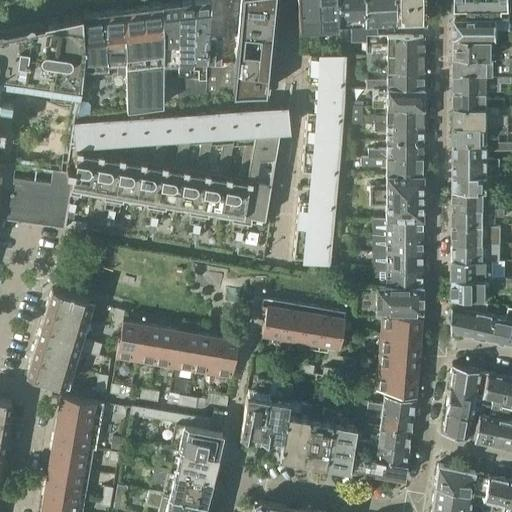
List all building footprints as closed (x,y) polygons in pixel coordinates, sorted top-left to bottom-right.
[(192,66),(192,44),(192,0),(180,0),(176,1),(176,47),(176,64),(176,68),(176,76),(176,86),(176,100),(191,99),(191,100),(191,86),(191,82),(191,79),(191,78),(181,77),(181,66),(192,66)] [(191,86),(191,100),(204,98),(205,82),(205,63),(207,0),(192,0),(192,44),(192,66),(191,70),(198,70),(198,79),(191,79),(191,82),(191,86)] [(224,0),(207,0),(205,63),(205,82),(204,98),(219,96),(219,93),(224,0)] [(239,0),(224,0),(219,93),(231,94),(239,0)] [(239,0),(231,94),(231,96),(263,94),(271,0),(239,0)] [(297,0),(297,14),(298,26),(320,25),(317,0),(297,0)] [(337,23),(335,0),(317,0),(320,25),(332,24),(335,24),(336,24),(336,23),(337,23)] [(363,21),(362,0),(335,0),(337,23),(363,21)] [(362,0),(363,21),(394,20),(392,0),(362,0)] [(393,0),(394,20),(411,19),(423,19),(423,17),(423,14),(422,14),(422,0),(393,0)] [(455,0),(455,15),(490,16),(508,15),(507,8),(509,8),(508,0),(455,0)] [(161,2),(161,101),(176,100),(176,86),(176,76),(169,76),(169,68),(176,68),(176,64),(176,47),(176,1),(161,2)] [(161,2),(124,7),(121,108),(161,103),(161,101),(161,2)] [(82,12),(80,13),(82,48),(78,91),(76,114),(121,108),(124,7),(82,12)] [(0,107),(8,108),(12,82),(78,91),(82,48),(80,13),(80,12),(42,20),(42,22),(0,31),(0,107)] [(455,15),(454,36),(490,36),(490,16),(455,15)] [(490,16),(490,36),(511,36),(511,28),(509,23),(509,15),(508,15),(490,16)] [(350,25),(350,41),(365,41),(365,35),(376,35),(376,25),(350,25)] [(371,46),(371,53),(376,53),(386,53),(422,53),(422,38),(422,36),(386,36),(386,46),(371,46)] [(454,36),(454,56),(511,57),(511,36),(490,36),(454,36)] [(365,56),(365,70),(366,70),(372,70),(372,62),(372,60),(376,57),(376,53),(371,53),(366,53),(365,53),(365,56)] [(386,53),(386,70),(422,70),(422,53),(386,53)] [(317,86),(316,99),(340,101),(341,87),(342,55),(308,54),(307,85),(317,86)] [(511,57),(454,56),(454,73),(509,74),(511,73),(511,57)] [(366,79),(366,87),(372,88),(421,87),(422,70),(386,70),(386,79),(366,79)] [(488,89),(497,89),(501,89),(501,82),(509,82),(509,74),(454,73),(454,88),(488,89)] [(372,106),(385,106),(422,107),(422,87),(421,87),(372,88),(372,106)] [(454,88),(454,106),(500,108),(504,108),(504,99),(487,98),(488,89),(454,88)] [(305,111),(303,141),(336,144),(339,114),(340,101),(316,99),(316,112),(305,111)] [(348,113),(347,122),(360,123),(360,115),(361,106),(349,105),(348,113)] [(385,115),(360,115),(360,123),(373,123),(385,123),(421,124),(422,107),(385,106),(385,115)] [(454,106),(454,124),(508,125),(508,115),(500,115),(500,108),(454,106)] [(285,128),(286,128),(284,107),(264,108),(71,123),(64,171),(64,172),(66,172),(61,225),(61,226),(62,226),(62,225),(85,229),(263,259),(285,128)] [(373,123),(373,131),(385,132),(385,141),(421,140),(421,124),(385,123),(373,123)] [(454,124),(453,141),(499,142),(499,134),(508,133),(508,125),(454,124)] [(367,149),(367,157),(421,156),(421,140),(385,141),(385,149),(367,149)] [(311,172),(309,185),(333,188),(334,174),(336,144),(303,141),(300,171),(311,172)] [(453,141),(453,158),(488,158),(488,150),(511,150),(511,142),(499,142),(453,141)] [(384,175),(385,175),(421,174),(421,156),(367,157),(360,157),(360,166),(384,166),(384,175)] [(453,158),(453,173),(499,174),(500,174),(500,159),(488,158),(453,158)] [(0,216),(4,218),(6,218),(27,221),(28,222),(28,221),(45,223),(45,219),(49,220),(49,224),(50,224),(49,225),(51,225),(51,224),(61,226),(61,225),(66,172),(64,172),(64,171),(51,169),(49,182),(12,177),(14,163),(0,161),(0,216)] [(453,173),(453,190),(496,191),(499,191),(499,174),(453,173)] [(369,186),(369,194),(386,194),(386,197),(396,197),(396,190),(421,190),(421,174),(385,175),(385,186),(369,186)] [(298,198),(295,227),(329,231),(333,188),(309,185),(308,199),(298,198)] [(384,206),(384,215),(421,215),(421,190),(396,190),(396,197),(386,197),(386,194),(369,194),(368,206),(384,206)] [(496,191),(453,190),(453,207),(496,208),(496,191)] [(496,208),(453,207),(453,224),(484,225),(491,225),(496,225),(496,217),(504,217),(504,208),(496,208)] [(372,226),(372,234),(420,234),(421,218),(421,215),(384,215),(384,218),(372,217),(372,226)] [(453,224),(453,242),(500,243),(508,243),(508,235),(491,235),(491,225),(484,225),(453,224)] [(329,231),(295,227),(292,257),(326,260),(329,231)] [(372,243),(372,250),(420,250),(420,234),(372,234),(372,243)] [(453,242),(453,259),(500,260),(500,243),(453,242)] [(372,250),(372,266),(420,267),(420,250),(372,250)] [(453,259),(452,276),(504,278),(504,277),(504,260),(500,260),(453,259)] [(372,276),(372,284),(420,284),(420,267),(372,266),(372,276)] [(452,289),(452,296),(453,296),(487,297),(487,289),(487,288),(511,288),(511,277),(504,277),(504,278),(452,276),(452,289)] [(353,313),(381,313),(420,312),(420,310),(421,284),(420,284),(372,284),(355,284),(353,313)] [(51,288),(45,309),(81,320),(88,299),(51,288)] [(271,341),(279,342),(287,301),(267,297),(266,301),(261,300),(258,317),(263,318),(260,333),(272,335),(271,341)] [(452,331),(470,335),(477,301),(468,299),(467,308),(452,305),(452,331)] [(289,338),(299,339),(305,304),(287,301),(279,342),(288,344),(289,338)] [(470,335),(491,340),(496,314),(486,312),(488,303),(477,301),(470,335)] [(309,347),(317,349),(324,307),(305,304),(299,339),(310,341),(309,347)] [(115,357),(134,360),(141,322),(122,319),(123,310),(115,307),(111,331),(119,332),(115,357)] [(324,307),(317,349),(326,350),(327,344),(338,346),(339,341),(347,343),(350,323),(342,321),(344,310),(324,307)] [(491,340),(511,344),(511,339),(511,308),(509,307),(507,316),(496,314),(491,340)] [(45,309),(40,325),(77,336),(81,320),(45,309)] [(381,313),(380,332),(419,334),(420,314),(420,312),(381,313)] [(134,360),(154,364),(160,326),(141,322),(134,360)] [(36,336),(73,348),(97,355),(101,343),(77,336),(40,325),(39,325),(36,336)] [(154,364),(173,367),(179,329),(160,326),(154,364)] [(173,367),(191,370),(198,332),(179,329),(173,367)] [(191,370),(210,373),(216,335),(198,332),(191,370)] [(380,332),(379,351),(417,354),(419,334),(380,332)] [(216,335),(210,373),(230,377),(237,339),(216,335)] [(36,336),(32,352),(68,363),(73,348),(36,336)] [(379,351),(378,371),(415,374),(417,354),(379,351)] [(68,363),(32,352),(25,373),(62,385),(68,363)] [(345,366),(344,375),(354,376),(355,367),(353,367),(354,358),(344,356),(343,365),(345,366)] [(313,365),(296,362),(295,370),(312,373),(313,365)] [(451,363),(448,384),(483,392),(485,371),(479,369),(451,363)] [(323,366),(321,374),(321,375),(338,378),(340,369),(323,366)] [(377,389),(385,391),(414,395),(415,374),(378,371),(377,389)] [(491,407),(498,409),(505,375),(485,371),(483,392),(481,397),(492,399),(491,407)] [(97,373),(94,389),(94,390),(104,391),(107,375),(97,373)] [(511,376),(505,375),(498,409),(509,411),(511,403),(511,376)] [(247,386),(241,424),(239,435),(259,438),(269,378),(256,376),(255,387),(247,386)] [(259,438),(280,442),(285,413),(291,382),(269,378),(259,438)] [(120,384),(111,382),(109,392),(118,394),(120,384)] [(448,384),(444,407),(478,414),(480,405),(481,397),(483,392),(448,384)] [(139,397),(148,399),(149,389),(140,387),(139,397)] [(149,389),(148,399),(156,400),(158,391),(149,389)] [(358,400),(356,407),(411,416),(414,399),(414,395),(385,391),(385,395),(384,395),(382,404),(358,400)] [(167,402),(185,405),(187,395),(168,392),(167,402)] [(218,393),(216,403),(225,405),(227,395),(218,393)] [(59,394),(55,417),(98,425),(102,402),(59,394)] [(187,395),(185,405),(194,407),(196,397),(187,395)] [(0,397),(0,416),(7,417),(10,400),(0,397)] [(278,455),(301,459),(309,417),(311,403),(300,402),(300,403),(288,401),(286,413),(285,413),(280,442),(278,455)] [(301,459),(324,463),(332,421),(334,408),(334,404),(324,402),(321,419),(309,417),(301,459)] [(115,413),(124,415),(126,406),(117,404),(115,413)] [(175,442),(174,446),(215,453),(221,431),(219,430),(209,428),(211,418),(131,405),(129,414),(175,422),(171,441),(175,442)] [(473,438),(491,443),(498,409),(491,407),(489,415),(481,413),(483,405),(480,405),(478,414),(473,438)] [(356,407),(356,412),(355,423),(367,424),(368,414),(380,416),(379,427),(409,432),(411,416),(356,407)] [(472,438),(473,438),(478,414),(444,407),(441,432),(466,437),(466,436),(472,438)] [(324,463),(348,467),(350,454),(355,423),(356,412),(334,408),(332,421),(324,463)] [(212,409),(211,418),(209,428),(219,430),(220,422),(222,410),(212,409)] [(491,443),(510,447),(511,439),(511,419),(508,419),(509,411),(498,409),(491,443)] [(55,417),(52,440),(92,447),(95,448),(98,425),(55,417)] [(369,435),(368,442),(407,448),(409,432),(379,427),(378,436),(369,435)] [(52,440),(48,462),(88,469),(92,447),(52,440)] [(368,449),(367,456),(405,462),(407,448),(368,442),(361,441),(360,447),(368,449)] [(169,460),(167,470),(209,477),(213,464),(215,454),(215,453),(174,446),(158,444),(155,457),(169,460)] [(107,460),(116,461),(118,451),(109,450),(107,460)] [(350,454),(348,467),(402,477),(405,462),(367,456),(350,454)] [(48,462),(44,485),(84,492),(88,469),(48,462)] [(436,467),(434,483),(483,494),(485,474),(474,472),(474,471),(436,463),(436,467)] [(150,479),(149,481),(164,484),(162,493),(204,500),(207,487),(207,488),(210,478),(209,477),(167,470),(153,467),(150,479)] [(485,474),(483,494),(481,505),(480,508),(490,510),(491,506),(492,502),(501,504),(506,479),(485,474)] [(511,511),(511,479),(506,479),(501,504),(504,505),(502,511),(511,511)] [(431,505),(459,511),(467,511),(469,503),(481,505),(483,494),(434,483),(432,490),(433,490),(431,505)] [(116,484),(112,508),(122,510),(126,486),(116,484)] [(44,485),(40,507),(67,511),(80,511),(84,492),(44,485)] [(103,485),(101,495),(110,496),(112,487),(103,485)] [(158,507),(156,511),(201,511),(202,511),(204,501),(204,500),(162,493),(148,490),(144,504),(158,507)] [(110,496),(101,495),(100,504),(108,506),(110,496)] [(253,504),(251,511),(313,511),(314,510),(259,501),(258,500),(253,504)]
